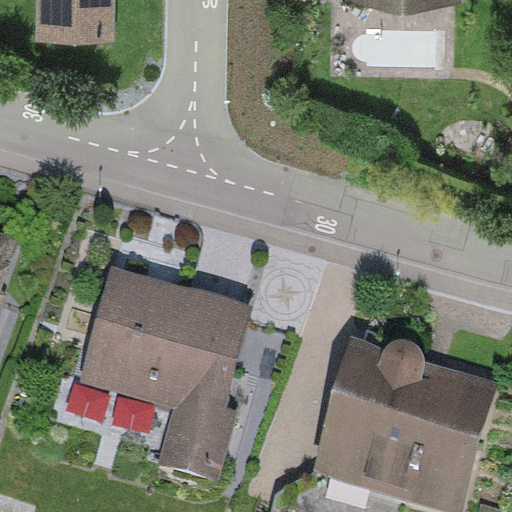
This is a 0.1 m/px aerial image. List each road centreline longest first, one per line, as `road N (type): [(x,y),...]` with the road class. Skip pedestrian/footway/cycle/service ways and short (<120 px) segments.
road 1 (residential): [(511,260),(185,168)]
road 2 (residential): [(185,168),(0,119)]
road 3 (residential): [(185,168),(191,0)]
